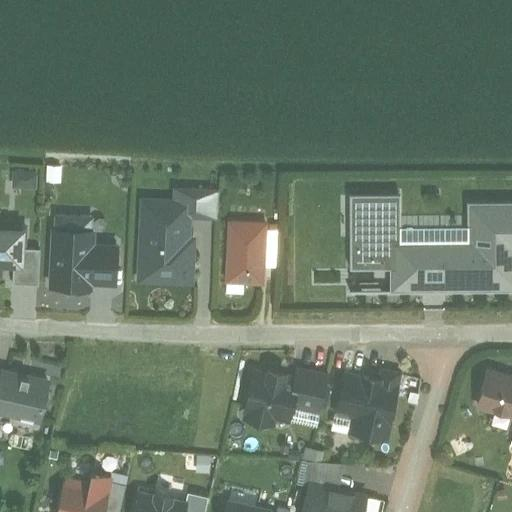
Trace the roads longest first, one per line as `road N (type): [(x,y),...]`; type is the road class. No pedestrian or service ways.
road 1 (residential): [(0,326),(452,338)]
road 2 (residential): [(452,338),(399,511)]
